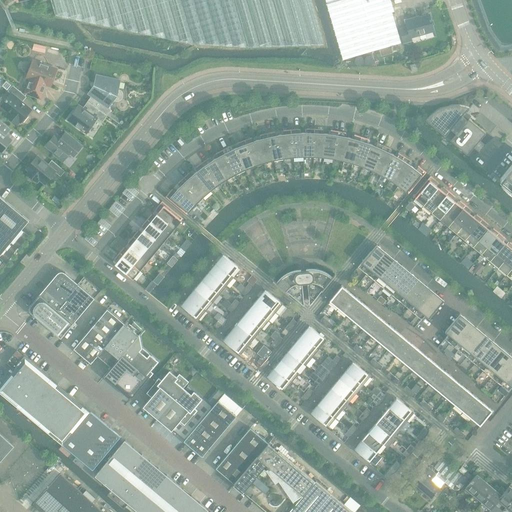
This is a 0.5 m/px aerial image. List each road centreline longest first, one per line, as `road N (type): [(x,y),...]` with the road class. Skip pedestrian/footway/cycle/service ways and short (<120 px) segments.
road 1 (residential): [(511,230),(393,129),(331,112),(253,118),(187,150),(150,183)]
road 2 (unclassified): [(402,511),(90,254)]
road 3 (tertiary): [(121,161),(199,84),(416,89)]
road 4 (unclassified): [(239,511),(0,313)]
road 5 (residential): [(511,347),(377,232)]
road 6 (residential): [(0,172),(69,91),(76,66)]
